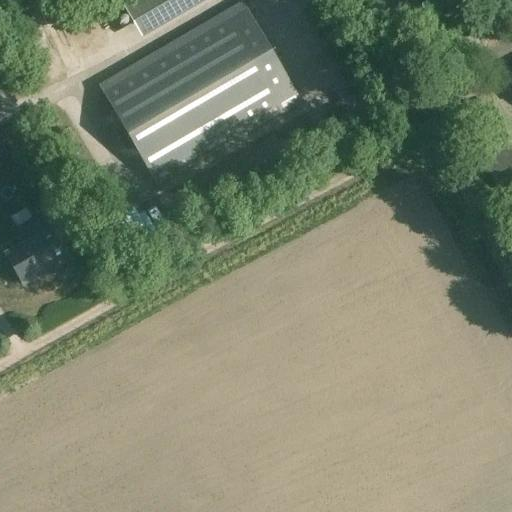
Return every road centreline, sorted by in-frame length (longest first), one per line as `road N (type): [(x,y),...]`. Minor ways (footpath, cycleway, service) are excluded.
road 1 (track): [(430,131),(0,365)]
road 2 (track): [(373,37),(511,267)]
road 3 (track): [(373,37),(484,32),(511,19)]
